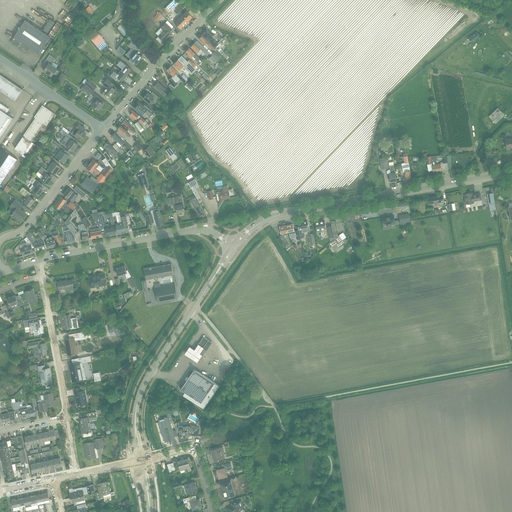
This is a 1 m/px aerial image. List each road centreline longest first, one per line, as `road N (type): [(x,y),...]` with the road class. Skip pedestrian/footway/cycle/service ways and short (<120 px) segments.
road 1 (tertiary): [(255,225),(274,215),(511,173)]
road 2 (track): [(511,360),(274,406)]
road 3 (residential): [(0,432),(66,414),(40,260)]
road 4 (tertiary): [(135,430),(148,377),(216,273)]
road 5 (tertiary): [(40,260),(210,232)]
road 6 (residential): [(101,128),(207,12)]
road 7 (residential): [(0,238),(26,228),(101,128)]
road 8 (track): [(196,305),(274,406)]
road 9 (unclassified): [(0,60),(101,128)]
